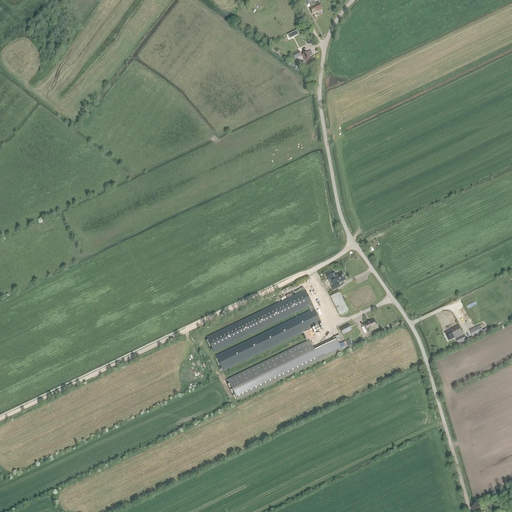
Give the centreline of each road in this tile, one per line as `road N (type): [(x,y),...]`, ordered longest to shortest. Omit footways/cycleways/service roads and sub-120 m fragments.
road 1 (track): [(0,420),(308,272)]
road 2 (unclassified): [(470,511),(417,335),(354,244)]
road 3 (unclassified): [(354,244),(340,217),(319,88),(323,46),(352,0)]
